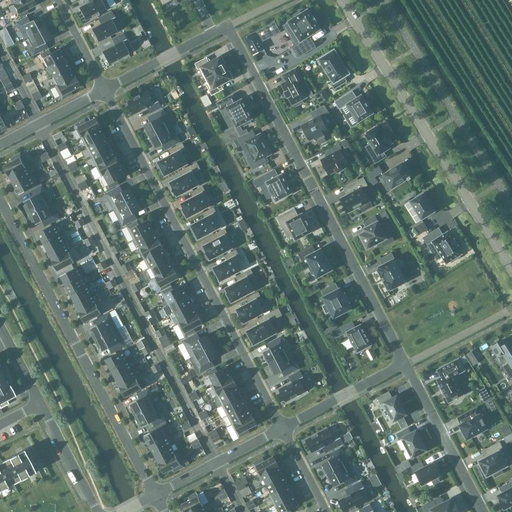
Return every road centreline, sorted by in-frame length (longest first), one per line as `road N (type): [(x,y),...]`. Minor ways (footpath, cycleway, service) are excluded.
road 1 (residential): [(104,90),(226,25),(404,364)]
road 2 (residential): [(104,90),(281,428)]
road 3 (residential): [(154,495),(0,204)]
road 4 (tertiary): [(511,270),(340,0)]
road 5 (residential): [(404,364),(483,511)]
road 6 (residential): [(154,495),(281,428)]
road 7 (residential): [(281,428),(404,364)]
road 8 (residential): [(39,403),(97,511)]
